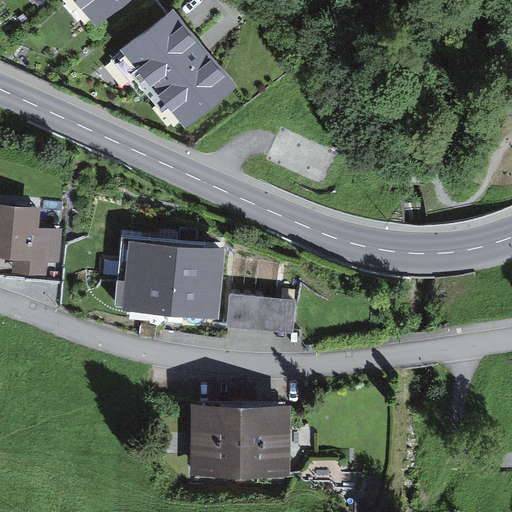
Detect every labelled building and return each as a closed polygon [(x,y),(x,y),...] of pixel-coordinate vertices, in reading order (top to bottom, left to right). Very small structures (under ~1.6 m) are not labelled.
[(122,0),(78,0),(96,21),(122,0)] [(232,85),(172,12),(126,50),(186,123),(232,85)] [(0,253),(36,258),(45,194),(0,187),(0,253)] [(132,237),(128,298),(209,303),(213,242),(132,237)] [(287,324),(290,297),(234,292),(231,319),(287,324)] [(196,462),(283,464),(284,401),(197,399),(196,462)]
